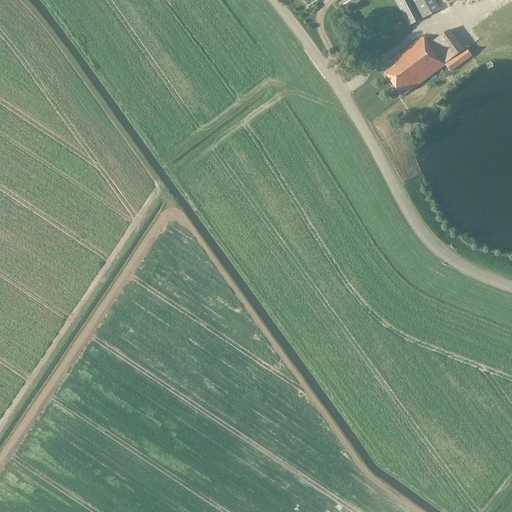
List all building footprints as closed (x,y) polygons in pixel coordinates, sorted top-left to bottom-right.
[(358,0),(344,0),(338,4),(343,13),(360,2),(358,0)] [(408,0),(394,0),(408,27),(419,21),(408,0)] [(433,0),(417,0),(414,2),(422,19),(439,11),(433,0)] [(346,16),(337,21),(344,31),(352,25),(346,16)] [(390,61),(394,66),(384,74),(401,97),(445,65),(450,73),(471,57),(466,49),(462,52),(447,32),(428,46),(422,38),(390,61)]
